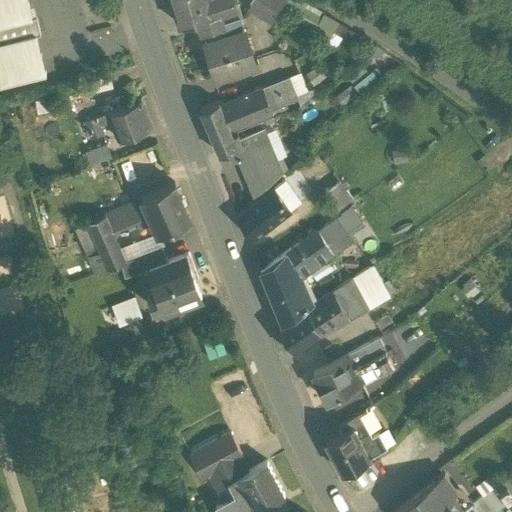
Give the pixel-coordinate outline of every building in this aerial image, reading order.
[(27,0),(0,0),(0,82),(45,72),(36,34),(40,33),(36,15),(31,16),(27,0)] [(171,0),(179,24),(218,11),(236,5),(236,4),(234,0),(171,0)] [(251,0),(250,3),(251,7),(271,19),(282,0),(251,0)] [(236,5),(218,11),(222,23),(240,17),(242,16),(237,4),(236,4),(236,5)] [(310,11),(305,8),(299,19),(304,22),(310,11)] [(218,11),(197,18),(201,29),(204,29),(222,23),(218,11)] [(321,17),(310,11),(304,22),(314,28),(321,17)] [(314,28),(312,32),(325,40),(337,20),(323,12),(321,17),(314,28)] [(222,23),(204,29),(207,40),(243,28),(240,17),(222,23)] [(207,40),(204,41),(215,76),(249,66),(242,43),(248,42),(244,28),(243,28),(207,40)] [(391,54),(375,44),(369,52),(386,63),(391,54)] [(361,90),(379,76),(367,61),(349,75),(361,90)] [(324,74),(317,66),(307,73),(314,82),(324,74)] [(289,75),(276,80),(285,102),(297,96),(289,75)] [(276,80),(261,86),(270,108),(284,102),(285,102),(276,80)] [(261,86),(219,103),(230,128),(271,112),(270,108),(261,86)] [(345,88),(336,95),(345,107),(355,99),(345,88)] [(140,98),(85,119),(91,137),(103,132),(100,124),(111,120),(118,139),(151,126),(140,98)] [(218,101),(200,109),(219,153),(231,149),(242,144),(239,137),(237,132),(232,134),(230,128),(219,103),(218,101)] [(277,158),(263,127),(252,132),(258,135),(259,135),(270,161),(277,158)] [(258,135),(252,132),(239,137),(242,144),(231,149),(235,159),(237,158),(238,159),(239,159),(246,173),(271,163),(270,161),(259,135),(258,135)] [(106,143),(86,151),(90,162),(111,155),(106,143)] [(271,163),(246,173),(255,196),(282,172),(277,158),(270,161),(271,163)] [(300,201),(284,179),(274,187),(290,209),(300,201)] [(339,180),(324,190),(340,211),(354,200),(339,180)] [(175,182),(142,196),(149,213),(153,223),(158,233),(191,218),(175,182)] [(274,187),(237,215),(252,237),(290,209),(274,187)] [(97,240),(85,246),(94,270),(120,260),(124,259),(112,229),(137,218),(149,213),(142,196),(88,220),(97,240)] [(149,213),(137,218),(141,228),(153,223),(149,213)] [(338,214),(317,228),(333,251),(353,237),(338,214)] [(317,228),(285,250),(301,275),(334,252),(333,251),(317,228)] [(124,259),(120,260),(125,275),(149,266),(149,265),(164,260),(159,246),(124,259)] [(301,275),(285,250),(260,267),(282,321),(301,308),(313,300),(301,275)] [(164,260),(149,265),(149,266),(156,283),(164,306),(165,308),(201,295),(195,278),(198,277),(188,251),(164,260)] [(373,262),(345,281),(353,294),(362,309),(390,293),(383,280),(373,262)] [(394,289),(388,277),(383,280),(389,292),(394,289)] [(353,294),(345,281),(332,289),(349,316),(362,309),(353,294)] [(156,283),(150,285),(147,291),(153,305),(158,308),(164,306),(156,283)] [(332,289),(307,307),(320,328),(328,322),(331,327),(349,316),(332,289)] [(300,310),(283,322),(283,321),(279,324),(288,350),(320,328),(307,307),(300,310)] [(388,312),(376,319),(384,332),(396,325),(388,312)] [(378,335),(346,352),(347,352),(353,364),(385,348),(378,335)] [(385,348),(353,364),(361,381),(393,364),(385,348)] [(346,352),(312,370),(327,399),(361,381),(353,364),(347,352),(346,352)] [(334,398),(340,410),(369,395),(363,383),(334,398)] [(372,434),(358,411),(340,422),(341,424),(344,428),(352,424),(369,456),(387,446),(378,431),(372,434)] [(369,456),(352,424),(344,428),(325,438),(342,471),(369,456)] [(248,468),(241,455),(243,454),(230,429),(188,451),(202,476),(208,473),(222,498),(215,501),(220,511),(247,511),(261,505),(281,495),(284,493),(266,459),(248,468)] [(511,468),(496,481),(511,502),(511,468)] [(443,470),(394,509),(396,511),(456,511),(464,507),(452,492),(453,483),(443,470)] [(493,511),(505,503),(491,485),(469,503),(476,511),(493,511)] [(289,511),(281,495),(261,505),(264,511),(289,511)]
